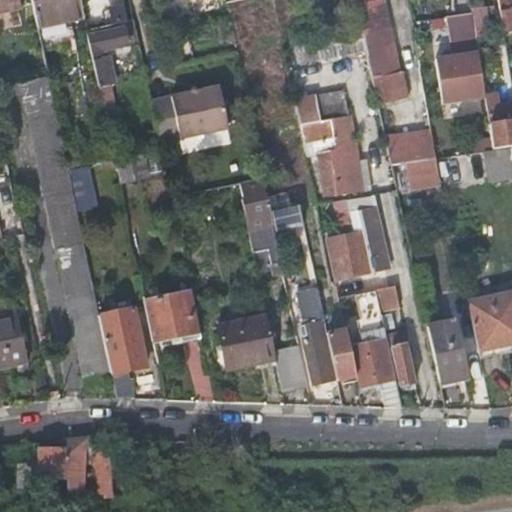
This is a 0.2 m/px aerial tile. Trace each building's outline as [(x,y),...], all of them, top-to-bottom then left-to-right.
[(18,0),(0,0),(0,11),(20,7),(18,0)] [(29,0),(35,24),(81,14),(81,13),(77,0),(29,0)] [(271,0),(278,27),(295,23),(290,0),(271,0)] [(352,0),(358,23),(360,33),(385,27),(378,0),(363,0),(362,0),(352,0)] [(81,13),(81,14),(84,30),(125,21),(121,4),(81,13)] [(486,4),(470,6),(474,30),(490,27),(486,4)] [(511,8),(499,10),(502,32),(511,30),(511,8)] [(358,23),(298,34),(290,36),(296,60),(363,48),(358,23)] [(395,71),(385,27),(360,33),(363,48),(370,76),(370,77),(395,71)] [(86,35),(107,133),(119,130),(109,83),(114,82),(108,55),(103,57),(101,49),(126,44),(122,28),(86,35)] [(484,94),(475,38),(458,41),(460,53),(450,55),(433,58),(441,102),(484,95),(484,94)] [(458,41),(448,42),(450,55),(460,53),(458,41)] [(401,70),(370,77),(375,102),(406,95),(401,70)] [(111,370),(99,315),(66,167),(46,75),(19,82),(84,376),(111,370)] [(216,85),(148,100),(157,142),(225,127),(216,85)] [(342,89),(295,97),(304,142),(319,140),(329,193),(371,187),(366,156),(357,158),(357,157),(342,89)] [(484,95),(488,122),(511,119),(511,103),(500,105),(498,92),(484,94),(484,95)] [(511,119),(488,122),(493,148),(511,145),(511,119)] [(430,128),(384,136),(390,164),(434,157),(430,128)] [(511,145),(493,148),(485,149),(488,179),(511,176),(511,145)] [(142,157),(116,166),(122,184),(148,175),(142,157)] [(263,178),(238,183),(247,230),(272,225),(267,199),(263,178)] [(352,231),(326,237),(335,277),(386,266),(370,193),(345,199),(352,231)] [(395,285),(375,290),(377,299),(380,311),(400,307),(395,285)] [(142,300),(151,340),(199,329),(190,290),(142,300)] [(511,291),(466,300),(477,350),(511,342),(511,291)] [(299,298),(288,300),(292,315),(292,316),(302,314),(299,298)] [(380,311),(377,299),(363,302),(367,318),(381,315),(380,311)] [(111,370),(112,372),(145,364),(133,307),(99,315),(111,370)] [(0,316),(0,368),(27,362),(16,313),(0,316)] [(227,369),(275,358),(274,354),(273,350),(266,313),(218,323),(227,369)] [(335,377),(326,333),(323,320),(300,325),(312,382),(335,377)] [(457,320),(426,326),(438,380),(468,374),(457,320)] [(348,346),(345,329),(326,333),(335,377),(336,378),(354,373),(348,346)] [(387,335),(397,376),(411,373),(404,344),(402,331),(387,335)] [(383,338),(348,346),(354,373),(357,386),(378,381),(381,396),(383,401),(384,405),(402,406),(395,377),(392,378),(383,338)] [(275,358),(282,389),(307,384),(298,344),(273,350),(274,354),(275,358)] [(411,373),(397,376),(398,382),(412,379),(411,373)] [(67,476),(68,497),(81,496),(82,447),(86,447),(87,437),(64,438),(64,447),(64,477),(67,476)] [(64,477),(64,447),(38,447),(38,456),(38,477),(64,477)] [(108,448),(93,448),(94,475),(109,476),(109,475),(124,475),(124,447),(108,447),(108,448)] [(226,452),(187,453),(188,481),(227,480),(226,452)] [(38,477),(38,456),(32,456),(31,462),(18,462),(18,488),(38,487),(38,477)]
